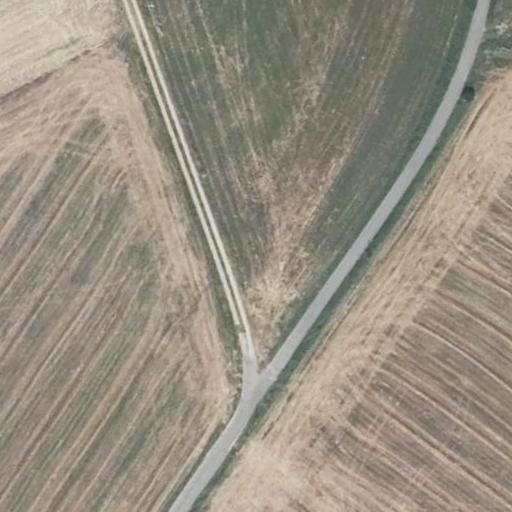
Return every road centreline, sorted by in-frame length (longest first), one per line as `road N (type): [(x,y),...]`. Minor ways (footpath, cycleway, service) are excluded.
road 1 (unclassified): [(487,0),(471,57),(427,148),(180,511)]
road 2 (track): [(133,0),(240,312),(254,401)]
